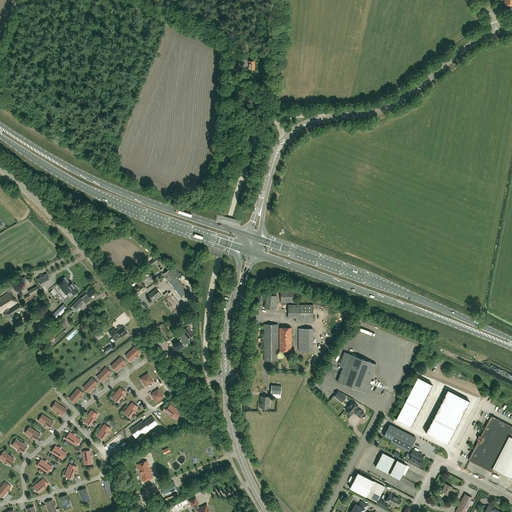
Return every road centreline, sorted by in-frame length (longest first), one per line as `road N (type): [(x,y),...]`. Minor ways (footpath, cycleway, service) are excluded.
road 1 (tertiary): [(225,376),(179,369),(86,252),(0,168)]
road 2 (primary): [(247,251),(511,348)]
road 3 (primary): [(511,339),(252,237)]
road 4 (primary): [(252,237),(91,179),(0,125)]
road 5 (primary): [(0,136),(118,204),(247,251)]
road 6 (tertiary): [(286,138),(312,122),(395,103),(497,33)]
road 7 (tertiary): [(267,511),(236,444),(225,376)]
road 8 (unclassified): [(286,138),(272,101),(280,0)]
road 9 (tertiary): [(225,376),(227,327),(247,251)]
